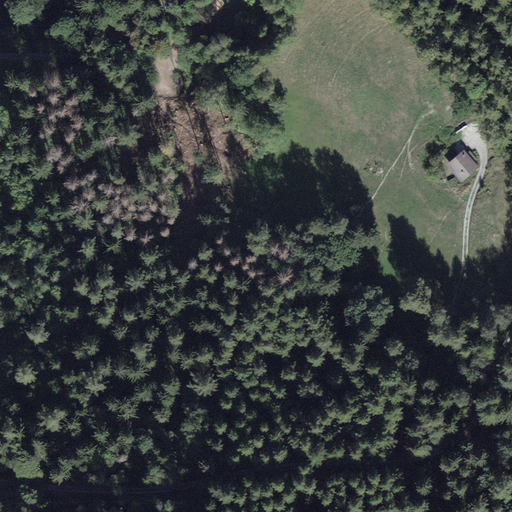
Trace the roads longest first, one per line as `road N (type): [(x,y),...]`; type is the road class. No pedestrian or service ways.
road 1 (track): [(511,337),(469,427),(424,453),(270,466),(136,490),(0,481)]
road 2 (track): [(467,142),(484,153),(457,302),(440,346),(511,308)]
road 3 (track): [(0,52),(92,46),(171,0)]
